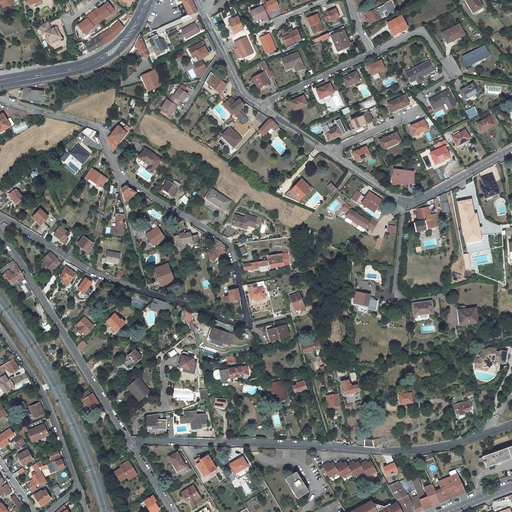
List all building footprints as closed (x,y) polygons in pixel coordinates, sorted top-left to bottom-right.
[(191,0),(181,0),(185,7),(187,11),(189,10),(195,7),(191,0)] [(282,5),(279,0),(270,0),(268,1),(269,2),(265,4),(269,13),(273,11),(272,9),(282,5)] [(477,0),(466,0),(472,12),(481,8),(477,0)] [(97,7),(91,12),(99,21),(110,12),(109,12),(113,9),(107,1),(98,8),(97,7)] [(62,7),(64,11),(66,14),(71,12),(68,4),(62,7)] [(253,10),(257,20),(266,16),(267,17),(270,16),(269,13),(265,4),(253,9),(253,10)] [(366,14),(371,24),(386,16),(381,5),(366,14)] [(341,17),(337,9),(329,12),(329,11),(324,13),(327,21),(332,19),(332,20),(341,17)] [(180,15),(183,20),(192,16),(189,10),(187,11),(180,15)] [(91,12),(86,17),(87,18),(78,25),(84,32),(88,29),(88,30),(99,21),(91,12)] [(318,14),(309,17),(312,25),(313,25),(316,33),(325,29),(318,14)] [(402,15),(387,23),(393,34),(406,27),(402,21),(404,20),(402,15)] [(237,17),(228,21),(234,34),(243,29),(237,17)] [(39,26),(44,37),(45,37),(49,44),(62,38),(56,26),(51,29),(48,21),(39,26)] [(121,30),(123,28),(119,22),(116,25),(111,29),(111,28),(106,32),(101,35),(106,43),(112,38),(121,30)] [(195,22),(180,29),(184,37),(199,30),(195,22)] [(459,24),(441,33),(446,42),(451,40),(451,41),(464,34),(459,24)] [(338,51),(340,51),(343,50),(343,52),(346,50),(346,49),(348,48),(349,47),(350,46),(342,27),(331,32),(329,33),(337,51),(338,51)] [(285,36),(288,45),(304,39),(300,29),(292,32),(293,33),(285,36)] [(272,32),(262,36),(269,52),(278,48),(272,32)] [(327,33),(318,36),(320,41),(329,38),(327,33)] [(156,34),(147,38),(153,54),(166,48),(162,38),(158,39),(156,34)] [(96,49),(106,43),(101,35),(94,39),(90,41),(91,42),(85,46),(88,53),(96,49)] [(129,51),(132,53),(135,49),(138,48),(143,58),(149,55),(139,35),(135,43),(129,51)] [(245,37),(234,43),(235,46),(237,46),(238,48),(243,58),(253,53),(245,37)] [(201,40),(187,47),(191,56),(197,53),(199,57),(207,53),(201,40)] [(484,45),(458,58),(463,69),(489,55),(484,45)] [(298,52),(281,59),(286,70),(294,66),(296,71),(304,68),(298,52)] [(192,62),(200,78),(205,69),(200,58),(192,62)] [(265,72),(253,78),(258,88),(269,82),(267,79),(272,77),(264,61),(260,63),(265,72)] [(380,61),(367,67),(371,75),(384,69),(380,61)] [(428,61),(405,72),(410,83),(416,80),(418,84),(423,81),(421,77),(433,71),(428,61)] [(162,83),(156,69),(142,75),(144,79),(145,79),(150,88),(162,83)] [(205,81),(220,93),(227,84),(223,82),(225,80),(223,78),(221,80),(211,72),(205,81)] [(355,72),(342,78),(346,87),(359,81),(355,72)] [(141,75),(148,90),(150,88),(145,79),(144,79),(142,75),(141,75)] [(398,91),(406,87),(403,82),(396,85),(398,91)] [(472,82),(459,90),(465,99),(478,92),(472,82)] [(329,84),(316,90),(320,98),(333,93),(329,84)] [(42,100),(43,91),(31,90),(31,88),(24,88),(24,98),(30,99),(30,98),(42,100)] [(176,92),(173,96),(172,95),(169,99),(170,99),(178,104),(180,101),(181,102),(187,94),(179,88),(176,92)] [(448,89),(427,100),(433,110),(446,103),(448,109),(456,104),(448,89)] [(420,90),(413,93),(417,100),(423,97),(420,90)] [(303,96),(289,102),(293,111),(307,105),(303,96)] [(404,96),(388,103),(392,112),(408,105),(404,96)] [(223,104),(227,109),(230,107),(235,103),(230,98),(223,104)] [(161,108),(170,114),(173,110),(174,110),(177,107),(176,106),(169,101),(167,99),(161,108)] [(245,105),(240,99),(235,103),(230,107),(240,120),(245,115),(240,109),(245,105)] [(474,107),(466,112),(470,119),(478,114),(474,107)] [(259,112),(256,116),(263,121),(266,116),(259,112)] [(368,113),(351,120),(355,129),(362,126),(372,121),(368,113)] [(0,115),(0,131),(0,132),(14,124),(10,118),(6,120),(3,114),(0,115)] [(488,117),(476,124),(480,132),(492,125),(497,122),(492,115),(488,117)] [(263,134),(271,126),(275,123),(272,119),(270,118),(259,129),(263,134)] [(423,120),(411,126),(415,134),(427,129),(423,120)] [(128,131),(130,128),(121,121),(119,124),(128,131)] [(119,124),(108,138),(112,151),(128,131),(119,124)] [(329,141),(342,136),(338,127),(334,128),(329,130),(328,127),(327,126),(322,128),(325,133),(325,132),(329,141)] [(229,127),(222,135),(233,146),(241,138),(229,127)] [(83,131),(88,138),(96,132),(96,131),(87,128),(83,131)] [(456,145),(469,138),(464,130),(451,137),(456,145)] [(384,138),(380,140),(384,149),(400,141),(396,132),(387,137),(386,135),(383,137),(384,138)] [(217,142),(222,147),(226,143),(220,138),(217,142)] [(71,154),(82,163),(89,155),(78,146),(71,154)] [(366,146),(353,152),(357,160),(370,155),(366,146)] [(444,146),(430,153),(435,164),(449,157),(444,146)] [(161,159),(145,148),(139,157),(139,159),(139,161),(140,165),(152,173),(161,159)] [(303,153),(296,160),(300,164),(306,157),(303,153)] [(394,169),(393,181),(403,182),(403,181),(412,182),(413,171),(394,169)] [(89,179),(101,187),(106,179),(95,171),(89,179)] [(485,197),(498,192),(492,175),(482,178),(485,187),(481,188),(485,197)] [(301,179),(290,190),(299,199),(310,188),(301,179)] [(167,181),(162,188),(173,196),(178,189),(167,181)] [(336,188),(331,182),(328,185),(333,191),(336,188)] [(9,195),(16,203),(23,198),(14,186),(9,190),(11,193),(9,195)] [(127,210),(131,212),(148,199),(138,193),(125,186),(121,189),(125,203),(127,210)] [(457,191),(459,199),(471,195),(470,192),(471,191),(471,188),(457,191)] [(230,201),(212,189),(206,198),(224,210),(230,201)] [(356,191),(351,198),(355,201),(360,194),(356,191)] [(364,198),(360,194),(355,201),(360,204),(361,202),(373,210),(379,201),(368,193),(364,198)] [(439,194),(442,213),(449,212),(446,193),(439,194)] [(338,197),(336,199),(343,205),(345,202),(338,197)] [(458,202),(465,242),(480,239),(475,213),(473,214),(471,204),(465,205),(464,200),(458,202)] [(353,206),(347,201),(343,208),(349,211),(347,215),(367,227),(368,226),(371,221),(359,212),(352,207),(353,206)] [(505,202),(496,203),(497,216),(506,215),(505,202)] [(415,231),(427,229),(425,220),(427,220),(429,228),(431,228),(432,228),(429,215),(428,207),(427,207),(416,209),(419,221),(413,222),(415,231)] [(36,220),(41,225),(48,217),(40,210),(35,216),(38,219),(36,220)] [(116,218),(114,230),(112,229),(111,235),(119,237),(120,233),(122,234),(123,228),(121,228),(121,227),(123,216),(115,214),(114,218),(116,218)] [(438,226),(435,214),(429,215),(432,228),(436,227),(438,226)] [(235,215),(233,226),(246,229),(248,225),(254,227),(256,218),(246,215),(245,218),(235,215)] [(371,221),(368,226),(373,229),(379,221),(373,218),(371,221)] [(8,226),(0,220),(0,224),(4,230),(8,226)] [(486,224),(486,234),(501,233),(500,223),(486,224)] [(6,234),(12,228),(8,226),(4,230),(6,234)] [(54,235),(63,242),(69,234),(60,226),(54,235)] [(228,226),(222,234),(227,237),(233,236),(236,231),(228,226)] [(157,228),(147,235),(154,246),(164,239),(157,228)] [(179,235),(173,236),(175,246),(181,245),(181,244),(192,241),(192,244),(199,243),(197,235),(191,237),(190,233),(184,234),(183,232),(178,233),(179,235)] [(83,236),(77,244),(87,252),(93,244),(83,236)] [(379,250),(383,238),(378,237),(374,249),(379,250)] [(214,239),(211,244),(217,248),(221,243),(214,239)] [(120,253),(108,251),(105,261),(118,264),(120,253)] [(60,261),(51,252),(45,258),(48,261),(45,263),(41,267),(42,270),(44,273),(47,273),(60,261)] [(287,252),(267,256),(269,267),(289,263),(287,252)] [(243,263),(244,269),(251,268),(251,269),(257,267),(257,266),(267,264),(267,259),(243,263)] [(5,274),(7,278),(10,283),(23,276),(13,261),(8,264),(10,268),(11,267),(15,273),(12,275),(11,273),(7,272),(5,274)] [(476,261),(469,263),(471,272),(478,270),(476,261)] [(63,271),(60,276),(63,279),(64,279),(65,278),(69,281),(72,277),(73,275),(78,269),(71,264),(68,268),(66,267),(63,271)] [(168,265),(156,269),(161,284),(173,280),(168,265)] [(85,277),(77,288),(80,290),(85,294),(88,296),(92,290),(88,287),(91,282),(85,277)] [(100,280),(95,286),(99,289),(105,281),(100,280)] [(244,291),(248,290),(250,299),(255,298),(256,300),(264,297),(261,286),(263,286),(262,280),(242,285),(244,291)] [(42,291),(45,295),(51,287),(47,284),(42,291)] [(237,288),(228,290),(230,300),(239,298),(237,288)] [(303,306),(298,292),(289,296),(295,309),(297,314),(305,310),(303,306)] [(369,294),(355,292),(353,302),(358,303),(367,305),(366,308),(373,309),(375,309),(377,300),(374,299),(368,298),(369,294)] [(153,302),(150,308),(156,311),(159,305),(164,308),(163,309),(169,312),(172,306),(166,303),(154,298),(153,301),(153,302)] [(412,304),(415,321),(427,319),(429,316),(429,313),(432,313),(430,301),(412,304)] [(475,308),(458,310),(459,322),(470,320),(471,322),(477,321),(475,308)] [(447,322),(456,322),(456,309),(451,309),(451,316),(447,316),(447,322)] [(191,322),(192,313),(184,312),(182,320),(191,322)] [(114,313),(106,321),(115,331),(124,323),(121,319),(120,320),(114,314),(114,313)] [(86,334),(94,326),(84,317),(77,325),(80,328),(78,330),(81,333),(83,331),(86,334)] [(70,321),(65,328),(69,331),(74,324),(70,321)] [(48,323),(43,327),(46,332),(51,328),(48,323)] [(285,325),(268,330),(271,340),(288,336),(285,325)] [(215,337),(223,340),(224,340),(230,342),(231,338),(224,336),(225,332),(213,328),(212,331),(211,331),(209,335),(215,337)] [(79,336),(73,341),(76,346),(82,340),(79,336)] [(76,346),(79,351),(86,345),(82,340),(76,346)] [(301,346),(303,353),(321,347),(318,341),(301,346)] [(497,347),(491,346),(483,349),(483,350),(479,355),(481,357),(480,358),(477,358),(476,365),(483,366),(486,363),(490,366),(493,362),(491,361),(493,359),(497,359),(498,360),(502,361),(505,360),(507,349),(501,348),(499,349),(496,349),(497,347)] [(194,373),(197,360),(193,359),(193,357),(187,355),(188,353),(183,351),(183,350),(175,348),(170,352),(172,356),(176,353),(182,355),(179,367),(183,368),(183,371),(194,373)] [(127,357),(122,362),(127,368),(133,363),(131,362),(133,360),(135,362),(141,357),(135,349),(127,357)] [(12,359),(0,367),(0,366),(0,367),(2,371),(0,371),(0,375),(3,373),(3,372),(8,369),(11,373),(18,368),(12,359)] [(246,366),(222,369),(224,380),(226,381),(228,381),(230,379),(230,377),(242,376),(242,377),(244,378),(246,378),(248,376),(246,366)] [(13,389),(8,381),(3,373),(0,375),(0,389),(2,388),(5,394),(13,389)] [(138,377),(127,386),(132,392),(134,389),(139,395),(142,398),(150,390),(138,377)] [(294,391),(305,388),(303,380),(300,381),(300,379),(295,380),(296,382),(292,383),(294,391)] [(275,403),(287,400),(284,385),(283,386),(282,380),(272,382),(273,388),(272,388),(275,403)] [(348,384),(347,380),(341,381),(343,393),(358,391),(356,385),(359,384),(358,380),(350,382),(350,384),(348,384)] [(207,398),(205,388),(199,389),(200,399),(207,398)] [(82,396),(84,399),(89,408),(98,403),(92,394),(90,390),(82,396)] [(472,390),(465,392),(467,399),(474,397),(472,390)] [(336,393),(325,395),(328,406),(332,406),(333,408),(339,407),(336,393)] [(411,393),(398,395),(399,403),(412,402),(411,393)] [(227,399),(216,397),(214,405),(225,407),(227,399)] [(452,405),(456,414),(458,413),(459,414),(464,411),(464,410),(471,408),(467,399),(452,405)] [(39,403),(29,407),(34,419),(44,414),(39,403)] [(191,422),(194,425),(194,428),(202,428),(202,424),(207,424),(206,413),(196,414),(195,411),(183,411),(184,416),(179,416),(180,423),(191,422)] [(149,414),(146,415),(146,428),(156,428),(156,429),(165,429),(165,419),(157,419),(157,413),(155,413),(153,413),(149,414)] [(45,424),(29,431),(34,441),(50,434),(45,424)] [(0,448),(0,449),(9,443),(7,440),(14,435),(9,428),(0,434),(0,448)] [(16,449),(25,443),(23,438),(22,436),(15,441),(16,443),(13,444),(16,449)] [(372,439),(363,438),(363,446),(374,447),(372,439)] [(511,456),(511,444),(484,454),(485,459),(484,459),(485,461),(485,460),(487,465),(511,456)] [(305,457),(305,449),(275,448),(275,456),(305,457)] [(27,450),(18,455),(23,465),(33,460),(30,455),(31,454),(30,452),(29,452),(27,450)] [(58,452),(50,455),(53,463),(61,460),(58,452)] [(196,464),(203,476),(219,465),(211,452),(199,460),(200,462),(196,464)] [(185,467),(176,453),(169,458),(178,471),(185,467)] [(247,467),(242,458),(229,465),(234,474),(247,467)] [(52,463),(55,471),(64,468),(61,459),(61,460),(53,463),(52,463)] [(373,460),(371,461),(378,474),(381,473),(373,460)] [(122,468),(116,473),(122,482),(128,478),(132,475),(134,478),(139,475),(130,461),(121,467),(122,468)] [(363,462),(360,464),(366,475),(367,478),(370,476),(371,478),(378,474),(371,461),(367,463),(365,465),(363,462)] [(338,463),(335,465),(340,475),(342,478),(345,476),(346,478),(353,475),(347,465),(346,462),(342,464),(339,466),(338,463)] [(351,463),(347,465),(353,475),(354,477),(357,476),(359,478),(366,475),(360,464),(358,462),(355,464),(352,465),(351,463)] [(386,478),(398,472),(393,462),(381,467),(386,478)] [(330,465),(324,468),(329,478),(332,477),(334,479),(340,475),(335,465),(334,463),(330,465)] [(247,467),(234,474),(237,480),(250,472),(247,467)] [(44,477),(39,468),(35,470),(37,473),(36,474),(35,472),(31,474),(32,476),(33,479),(31,480),(32,482),(28,485),(32,492),(37,489),(35,486),(38,484),(40,487),(47,483),(44,477)] [(296,472),(285,479),(297,498),(308,491),(301,480),(303,479),(302,477),(300,478),(296,472)] [(442,480),(450,498),(465,493),(463,490),(457,474),(442,480)] [(415,489),(421,488),(417,478),(411,479),(415,489)] [(405,494),(415,489),(411,479),(406,480),(406,479),(398,482),(389,486),(399,505),(413,498),(410,492),(405,495),(405,494)] [(438,482),(441,488),(436,490),(435,487),(437,486),(436,483),(432,484),(439,502),(450,498),(442,480),(438,482)] [(432,484),(431,482),(427,483),(428,485),(424,487),(427,496),(425,497),(421,488),(415,489),(418,496),(423,509),(439,502),(432,484)] [(0,511),(5,511),(6,511),(7,510),(1,502),(0,502),(0,495),(5,492),(6,493),(7,495),(12,491),(7,484),(1,488),(0,488),(0,511)] [(200,498),(193,486),(182,492),(188,504),(200,498)] [(42,491),(35,496),(41,505),(51,499),(45,491),(42,492),(42,491)] [(19,502),(14,495),(11,498),(16,506),(13,508),(15,511),(24,505),(21,501),(19,502)] [(153,496),(144,501),(150,511),(155,511),(159,510),(154,502),(156,501),(153,496)] [(416,511),(423,509),(418,496),(413,498),(399,505),(403,511),(416,511)] [(64,505),(67,511),(74,508),(70,500),(64,505)] [(331,511),(342,506),(341,504),(338,500),(314,511),(331,511)] [(371,500),(348,511),(402,511),(395,500),(384,506),(373,503),(371,500)]
